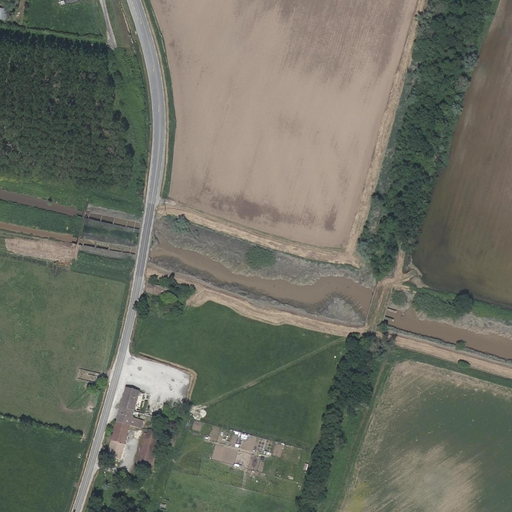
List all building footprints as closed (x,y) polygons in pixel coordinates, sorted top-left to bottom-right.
[(0,18),(8,20),(9,9),(0,8),(0,18)] [(148,283),(146,293),(167,297),(170,284),(154,280),(153,284),(148,283)] [(126,389),(120,408),(134,412),(139,392),(126,389)] [(120,408),(116,423),(130,426),(133,417),(134,412),(120,408)] [(144,421),(133,417),(130,426),(142,429),(144,421)] [(130,426),(116,423),(107,456),(121,460),(130,426)] [(158,431),(148,428),(147,434),(144,433),(136,464),(151,468),(159,437),(157,437),(158,431)]
